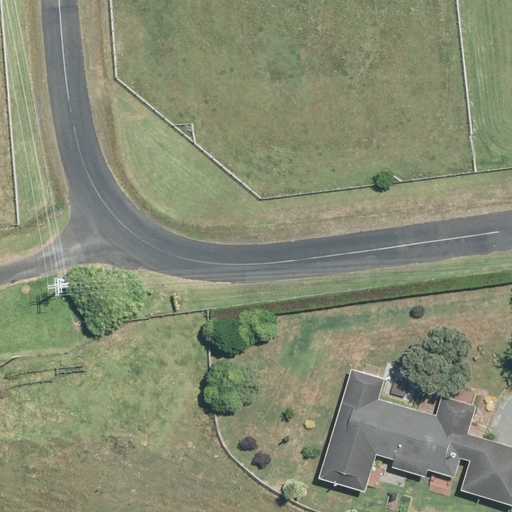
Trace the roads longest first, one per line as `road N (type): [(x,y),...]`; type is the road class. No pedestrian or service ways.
road 1 (unclassified): [(61,0),(83,160),(99,195),(149,243),(227,266),(511,231)]
road 2 (unknown): [(120,221),(46,266),(0,278)]
